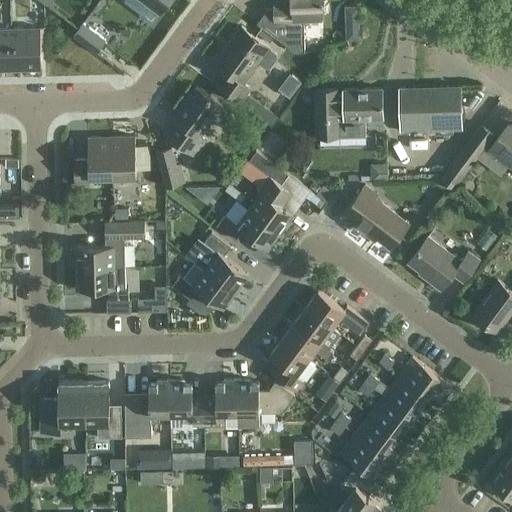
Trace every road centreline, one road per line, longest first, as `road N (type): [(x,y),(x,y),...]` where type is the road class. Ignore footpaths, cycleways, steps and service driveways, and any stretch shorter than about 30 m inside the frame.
road 1 (residential): [(511,389),(316,237),(235,343),(39,349)]
road 2 (residential): [(39,349),(35,105)]
road 3 (residential): [(35,105),(130,103),(207,0)]
road 4 (residential): [(39,349),(5,389),(8,511)]
road 5 (residential): [(511,82),(403,0)]
road 6 (residential): [(435,500),(511,396)]
